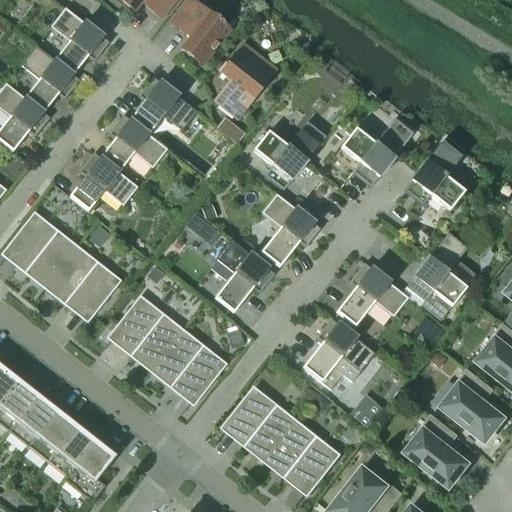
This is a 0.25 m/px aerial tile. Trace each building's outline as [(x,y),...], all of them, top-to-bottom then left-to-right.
[(175,0),(114,0),(133,15),(141,5),(160,20),(175,0)] [(200,68),(228,32),(188,1),(169,25),(189,40),(180,52),(200,68)] [(93,65),(108,46),(64,11),(49,30),(67,45),(53,64),(72,79),(86,60),(93,65)] [(236,121),(274,73),(242,48),(220,76),(229,84),(214,103),(236,121)] [(38,83),(23,102),(42,116),(57,98),(63,103),(78,84),(72,79),(53,64),(34,49),(19,68),(38,83)] [(196,115),(184,106),(152,81),(137,100),(143,105),(128,123),(147,138),(162,119),(181,134),(196,115)] [(48,121),(42,116),(23,102),(5,87),(0,92),(0,114),(8,121),(0,130),(0,146),(11,156),(27,136),(33,140),(48,121)] [(147,138),(128,123),(122,118),(107,137),(113,142),(99,161),(118,176),(132,157),(151,172),(166,153),(147,138)] [(243,136),(223,121),(215,131),(235,146),(243,136)] [(370,190),(412,137),(393,122),(373,147),(354,132),(339,151),(358,165),(350,175),(370,190)] [(282,194),(324,140),(305,125),(286,150),(267,135),(252,154),(271,169),(263,179),(282,194)] [(444,180),(464,155),(445,140),(403,194),(421,209),(429,199),(448,214),(463,195),(444,180)] [(118,176),(99,161),(92,156),(77,175),(84,180),(68,200),(87,215),(103,195),(121,210),(136,191),(118,176)] [(304,251),(319,232),(275,197),(260,216),(279,231),(259,256),(278,271),(298,246),(304,251)] [(4,258),(44,290),(74,252),(33,221),(4,258)] [(446,276),(466,251),(447,236),(405,290),(424,305),(431,295),(450,310),(465,291),(446,276)] [(258,296),(273,278),(229,243),(214,262),(233,277),(213,301),(232,316),(252,292),(258,296)] [(85,321),(114,284),(74,252),(44,290),(85,321)] [(407,301),(363,267),(348,286),(354,291),(334,316),(354,330),(373,306),(392,320),(407,301)] [(150,373),(179,336),(139,304),(110,341),(150,373)] [(351,385),(373,357),(330,322),(315,341),(321,346),(301,371),(329,393),(341,378),(351,385)] [(511,335),(502,328),(491,342),(494,344),(478,365),(511,391),(511,335)] [(190,405),(220,367),(179,336),(150,373),(190,405)] [(0,404),(16,383),(4,374),(3,375),(0,372),(0,404)] [(502,422),(481,406),(491,393),(466,374),(455,387),(458,390),(442,411),(485,444),(502,422)] [(7,435),(36,398),(23,389),(22,390),(17,387),(19,385),(16,383),(0,404),(0,428),(6,434),(7,435)] [(225,432),(265,464),(294,426),(254,395),(225,432)] [(26,450),(55,414),(42,404),(41,405),(37,402),(38,400),(36,398),(7,435),(8,437),(9,436),(25,449),(25,450),(26,450)] [(45,466),(74,429),(72,427),(71,429),(66,425),(68,424),(55,414),(26,450),(27,452),(28,451),(44,464),(44,465),(45,466)] [(466,468),(445,451),(455,439),(430,419),(419,433),(422,436),(406,456),(449,490),(466,468)] [(305,495),(334,458),(294,426),(265,464),(305,495)] [(62,484),(93,444),(91,442),(90,444),(86,440),(87,439),(74,429),(45,466),(47,467),(47,466),(64,480),(62,482),(61,483),(62,484)] [(95,483),(108,466),(112,461),(105,455),(106,454),(93,444),(62,484),(63,485),(64,484),(80,497),(80,498),(82,500),(83,499),(91,505),(103,489),(95,483)] [(367,511),(387,511),(400,497),(386,486),(383,489),(363,473),(331,511),(367,511),(368,511),(367,511)] [(20,498),(8,488),(1,498),(13,507),(20,498)] [(18,511),(27,511),(32,507),(20,498),(13,507),(18,511)]
